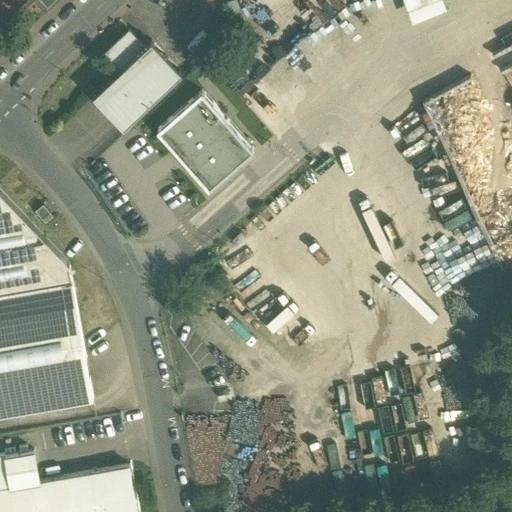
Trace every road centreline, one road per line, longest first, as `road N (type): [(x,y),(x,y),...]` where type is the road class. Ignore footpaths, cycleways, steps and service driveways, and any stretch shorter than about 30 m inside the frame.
road 1 (unclassified): [(0,112),(87,208),(129,279),(153,350),(179,511)]
road 2 (unclassified): [(108,0),(0,100)]
